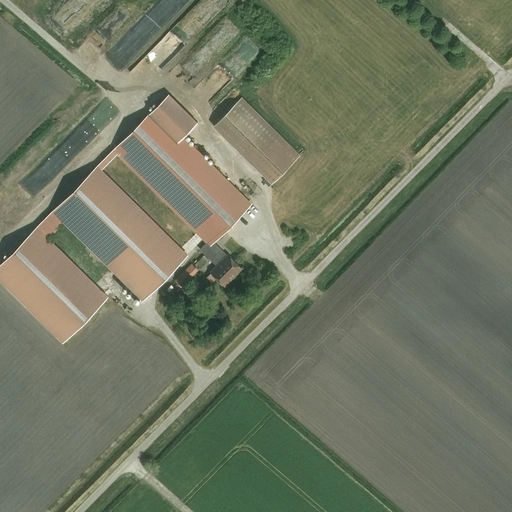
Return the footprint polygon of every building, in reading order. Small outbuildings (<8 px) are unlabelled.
[(163,69),(207,24),(202,20),(195,27),(186,18),(163,42),(167,45),(153,59),(163,69)] [(300,154),(242,96),(214,125),(272,182),(300,154)] [(183,138),(154,109),(115,149),(209,241),(200,249),(218,266),(212,272),(225,284),(241,267),(214,241),(250,204),(183,138)] [(188,256),(98,166),(52,213),(142,302),(188,256)] [(108,298),(37,228),(0,266),(0,281),(63,343),(108,298)] [(176,279),(184,287),(202,270),(195,262),(176,279)]
